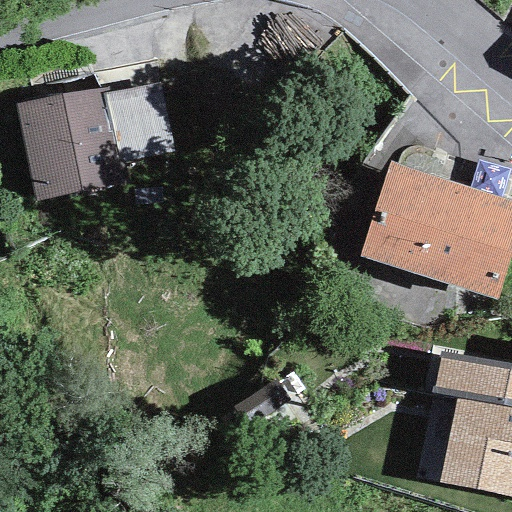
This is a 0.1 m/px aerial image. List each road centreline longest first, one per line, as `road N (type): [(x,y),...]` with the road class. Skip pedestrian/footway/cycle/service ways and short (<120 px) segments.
road 1 (tertiary): [(129,0),(0,34)]
road 2 (tertiary): [(511,73),(416,0)]
